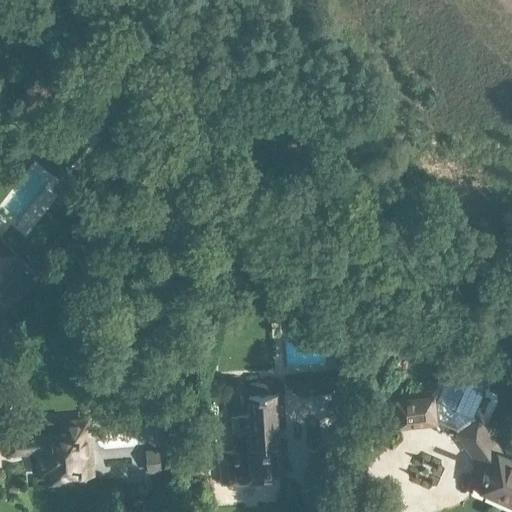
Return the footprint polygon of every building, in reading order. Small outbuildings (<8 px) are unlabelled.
[(64,103),(100,136),(117,117),(104,106),(107,103),(96,93),(93,97),(80,86),(64,103)] [(34,256),(26,262),(32,270),(41,263),(34,256)] [(0,313),(35,280),(14,258),(0,270),(0,271),(9,281),(2,288),(0,285),(0,313)] [(335,346),(337,378),(364,376),(362,345),(335,346)] [(378,354),(366,355),(368,372),(380,370),(378,354)] [(435,399),(437,419),(455,427),(457,429),(474,417),(473,416),(485,391),(482,370),(463,361),(447,373),(435,399)] [(158,377),(127,379),(129,406),(131,405),(133,422),(159,420),(157,404),(159,404),(158,377)] [(228,449),(228,450),(216,451),(218,483),(270,480),(269,470),(280,470),(275,380),(249,381),(250,412),(232,412),(234,449),(228,449)] [(437,419),(435,399),(435,393),(394,397),(397,427),(438,423),(437,419)] [(511,453),(505,451),(478,414),(474,417),(457,429),(454,431),(478,465),(469,485),(511,503),(511,453)] [(33,433),(10,435),(11,450),(37,448),(39,472),(52,471),(53,478),(58,481),(66,481),(70,476),(69,472),(89,470),(85,419),(59,422),(58,422),(59,431),(33,433)]
